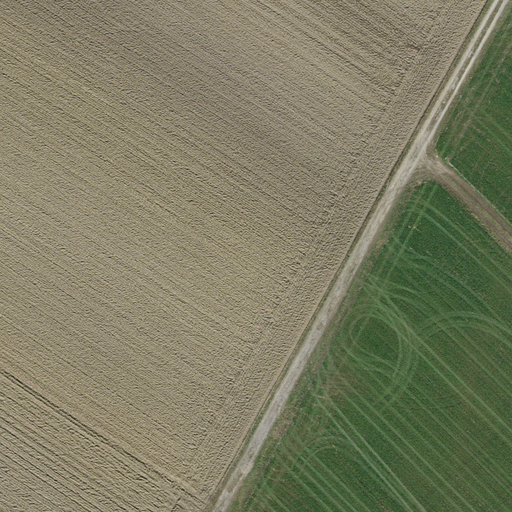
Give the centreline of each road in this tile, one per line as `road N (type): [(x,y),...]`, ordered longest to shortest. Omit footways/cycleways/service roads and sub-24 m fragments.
road 1 (track): [(508,0),(226,511)]
road 2 (track): [(511,242),(423,154)]
